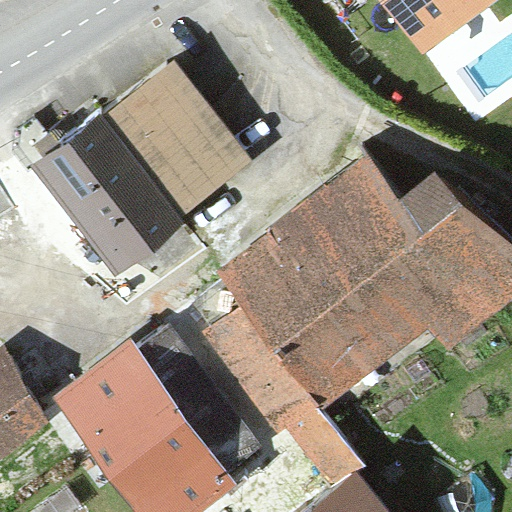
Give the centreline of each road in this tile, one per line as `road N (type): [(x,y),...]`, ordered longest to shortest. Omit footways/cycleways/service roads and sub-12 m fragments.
road 1 (unknown): [(244,0),(340,101)]
road 2 (unclassified): [(117,0),(0,72)]
